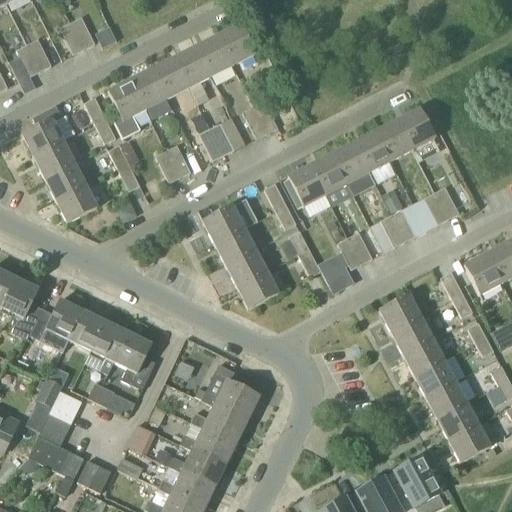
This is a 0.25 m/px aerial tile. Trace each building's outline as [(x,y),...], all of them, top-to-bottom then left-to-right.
[(69,27),(83,54),(94,48),(80,21),(69,27)] [(72,59),(83,54),(69,27),(59,32),(72,59)] [(238,27),(216,38),(232,70),(254,59),(238,27)] [(210,81),(231,70),(216,39),(194,50),(210,81)] [(37,43),(26,49),(40,76),(50,70),(37,43)] [(29,81),(40,76),(26,49),(15,54),(29,81)] [(188,92),(210,81),(194,50),(172,60),(188,92)] [(166,103),(188,92),(172,60),(150,71),(166,103)] [(144,114),(166,103),(150,71),(128,82),(144,114)] [(128,83),(106,94),(119,120),(112,124),(121,142),(139,134),(132,120),(143,114),(128,83)] [(82,107),(93,129),(105,123),(94,102),(82,107)] [(263,105),(252,111),(265,138),(277,132),(263,105)] [(36,130),(19,138),(31,160),(61,145),(51,126),(61,121),(55,110),(32,122),(36,130)] [(255,143),(265,138),(252,111),(241,116),(255,143)] [(417,113),(395,124),(410,154),(432,143),(417,113)] [(115,143),(105,123),(93,129),(103,148),(115,143)] [(395,124),(373,135),(389,165),(410,154),(395,124)] [(206,134),(220,161),(233,154),(219,127),(206,134)] [(211,165),(220,161),(206,134),(198,138),(211,165)] [(373,135),(352,146),(367,176),(368,176),(389,165),(373,135)] [(42,182),(72,167),(61,145),(31,160),(42,182)] [(352,146),(330,157),(345,188),(346,187),(352,201),(374,189),(368,176),(367,176),(352,146)] [(107,155),(116,172),(127,167),(118,149),(107,155)] [(176,150),(165,155),(178,182),(190,176),(176,150)] [(168,187),(178,182),(165,155),(154,161),(168,187)] [(330,157),(308,168),(324,199),(345,188),(330,157)] [(53,204),(83,189),(72,167),(42,182),(53,204)] [(139,190),(127,167),(116,172),(127,196),(139,190)] [(302,210),(324,199),(308,168),(286,180),(302,210)] [(263,193),(274,215),(285,209),(274,188),(263,193)] [(64,227),(95,211),(83,189),(53,204),(64,227)] [(444,191),(432,197),(446,224),(458,218),(444,191)] [(436,229),(446,224),(432,197),(422,202),(436,229)] [(129,206),(115,214),(121,227),(136,219),(129,206)] [(212,248),(243,231),(231,209),(200,226),(212,248)] [(295,228),(285,209),(274,215),(284,234),(295,228)] [(390,219),(389,220),(403,246),(414,241),(400,214),(390,219)] [(393,252),(403,246),(389,220),(379,225),(393,252)] [(223,269),(254,253),(243,231),(212,248),(223,269)] [(298,235),(287,241),(296,258),(307,252),(298,235)] [(347,242),(346,242),(360,269),(371,263),(357,236),(347,242)] [(349,274),(360,269),(346,242),(336,248),(349,274)] [(500,287),(511,281),(511,257),(506,246),(484,258),(500,287)] [(235,291),(265,274),(254,253),(223,269),(235,291)] [(478,299),(500,287),(484,258),(462,269),(478,299)] [(246,313),(277,296),(265,274),(235,291),(246,313)] [(0,310),(14,282),(0,275),(0,310)] [(439,282),(451,304),(461,299),(450,276),(439,282)] [(28,339),(41,313),(30,308),(37,293),(14,282),(0,310),(0,311),(12,317),(8,335),(25,344),(28,339)] [(389,336),(420,320),(408,298),(377,314),(389,336)] [(471,317),(461,299),(451,304),(460,322),(471,317)] [(68,344),(82,315),(58,304),(51,318),(41,313),(28,339),(40,345),(49,349),(55,338),(68,344)] [(89,355),(104,326),(82,315),(68,344),(89,355)] [(400,358),(431,342),(420,320),(389,336),(400,358)] [(113,366),(127,337),(104,326),(89,355),(104,362),(98,375),(106,379),(113,366)] [(466,333),(474,347),(485,341),(477,327),(466,333)] [(113,366),(125,372),(120,384),(141,394),(154,367),(143,362),(150,348),(127,337),(113,366)] [(485,341),(474,347),(481,361),(492,356),(485,341)] [(412,380),(443,363),(431,342),(400,358),(412,380)] [(423,401),(454,385),(443,363),(412,380),(423,401)] [(258,402),(246,396),(251,385),(218,368),(212,379),(224,385),(216,400),(205,395),(204,395),(197,392),(193,401),(200,405),(212,410),(213,408),(247,424),(258,402)] [(489,376),(497,390),(508,384),(500,370),(489,376)] [(61,390),(48,384),(46,383),(35,406),(49,412),(53,406),(58,395),(59,395),(61,390)] [(511,400),(511,392),(508,384),(497,390),(504,404),(511,400)] [(434,423),(465,407),(454,385),(423,401),(434,423)] [(96,406),(103,392),(94,387),(86,402),(96,407),(96,406)] [(106,412),(113,397),(103,392),(96,406),(96,407),(106,412)] [(53,406),(75,417),(80,406),(59,395),(58,395),(53,406)] [(69,429),(75,417),(53,406),(49,412),(46,418),(69,429)] [(446,444),(477,428),(465,407),(434,423),(446,444)] [(236,446),(247,424),(213,408),(212,410),(206,422),(194,417),(189,427),(201,432),(202,430),(236,446)] [(0,457),(1,458),(17,426),(0,417),(0,457)] [(63,440),(69,429),(46,418),(41,429),(63,440)] [(477,428),(446,444),(457,467),(488,450),(496,445),(485,425),(477,429),(477,428)] [(58,451),(63,440),(41,429),(36,440),(58,451)] [(225,469),(236,446),(202,430),(201,432),(195,444),(183,439),(178,449),(190,455),(191,452),(225,469)] [(69,457),(58,451),(36,440),(25,462),(59,478),(69,457)] [(167,470),(172,458),(159,452),(153,464),(167,470)] [(214,491),(225,469),(191,452),(190,455),(184,466),(172,461),(168,471),(179,476),(180,474),(214,491)] [(64,481),(71,484),(82,463),(69,457),(59,478),(64,481)] [(418,461),(380,481),(395,511),(414,511),(437,499),(432,489),(423,472),(418,461)] [(115,473),(136,483),(141,471),(120,462),(115,473)] [(88,492),(98,470),(86,464),(75,486),(88,492)] [(432,489),(442,484),(436,474),(433,467),(423,472),(432,489)] [(110,476),(98,470),(88,492),(99,498),(110,476)] [(180,474),(179,476),(173,489),(162,483),(157,493),(168,499),(169,496),(201,511),(203,511),(214,491),(180,474)] [(64,500),(71,484),(64,481),(56,497),(64,500)] [(395,511),(380,481),(342,502),(347,511),(395,511)] [(201,511),(169,496),(168,499),(162,511),(147,504),(143,511),(201,511)] [(347,511),(342,502),(321,511),(347,511)]
